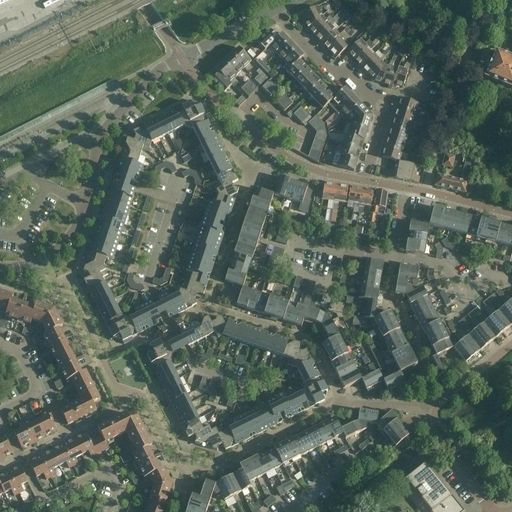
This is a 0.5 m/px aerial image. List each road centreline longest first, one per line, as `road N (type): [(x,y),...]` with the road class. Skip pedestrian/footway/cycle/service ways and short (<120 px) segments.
road 1 (residential): [(361,181),(385,108),(339,66),(322,62),(275,9)]
road 2 (residential): [(168,327),(147,281),(171,198),(91,171)]
road 3 (residential): [(341,312),(326,279),(287,266),(291,241),(391,258)]
road 4 (residential): [(109,511),(115,484),(106,472),(42,498),(0,416)]
road 5 (residential): [(285,511),(403,421),(427,428)]
road 6 (residential): [(91,171),(97,136),(180,56)]
road 7 (residential): [(361,181),(291,160),(237,120)]
road 8 (residential): [(511,281),(491,276),(461,292),(447,268),(391,258)]
